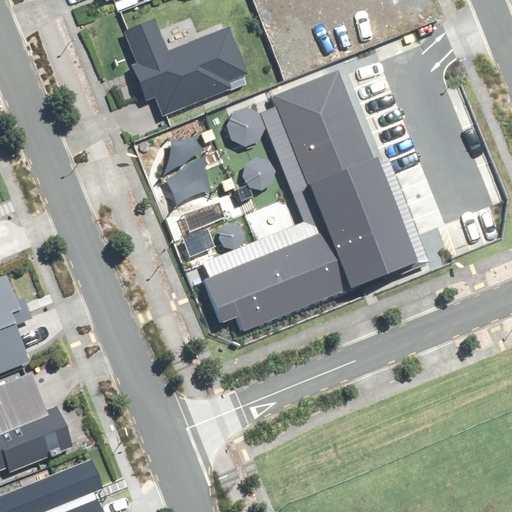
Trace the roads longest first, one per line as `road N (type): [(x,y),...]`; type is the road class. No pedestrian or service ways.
road 1 (tertiary): [(164,438),(0,33)]
road 2 (residential): [(164,438),(511,296)]
